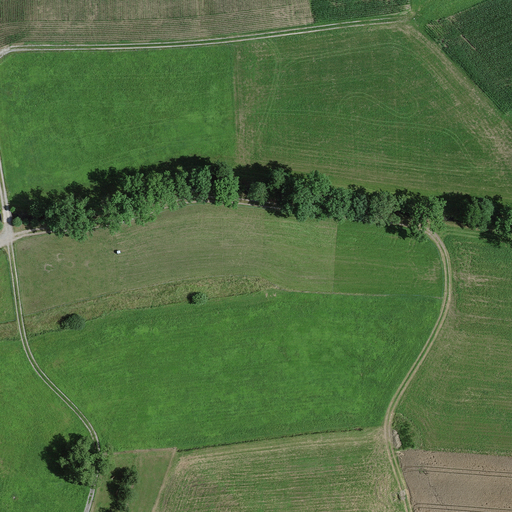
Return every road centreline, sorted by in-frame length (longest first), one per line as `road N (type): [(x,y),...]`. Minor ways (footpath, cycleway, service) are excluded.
road 1 (track): [(0,240),(225,197),(424,228),(440,241),(447,285),(386,426),(410,511)]
road 2 (track): [(0,53),(202,41),(400,17),(415,5)]
road 3 (track): [(86,511),(97,445),(81,411),(30,355),(0,174)]
